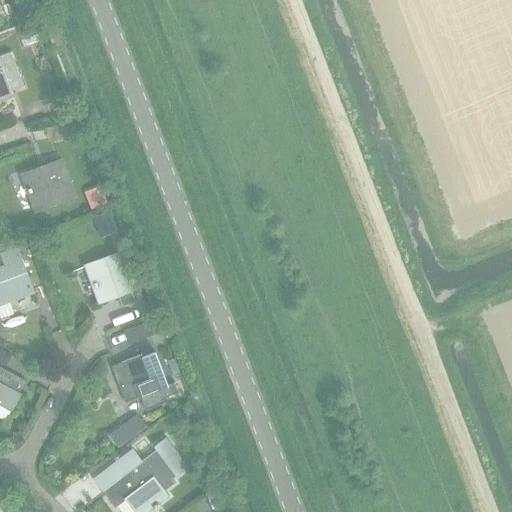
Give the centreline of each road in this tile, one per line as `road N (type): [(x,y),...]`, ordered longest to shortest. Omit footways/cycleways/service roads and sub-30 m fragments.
road 1 (unclassified): [(494,511),(297,0)]
road 2 (tertiary): [(293,511),(98,0)]
road 3 (residential): [(18,472),(98,336)]
